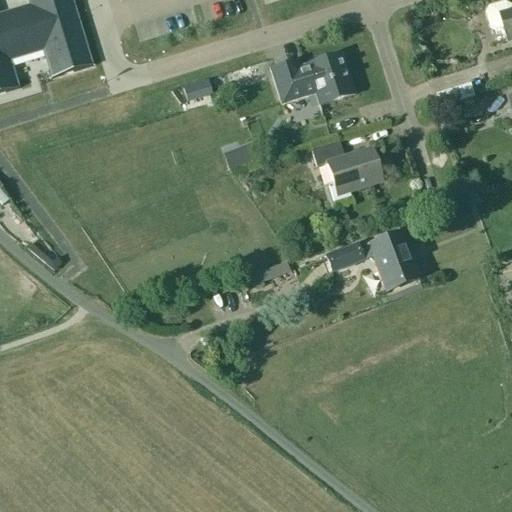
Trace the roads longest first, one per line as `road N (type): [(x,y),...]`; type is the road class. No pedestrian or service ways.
road 1 (unclassified): [(368,511),(167,353),(83,305),(0,234)]
road 2 (residential): [(369,8),(119,83),(94,0)]
road 3 (residential): [(427,184),(369,8)]
